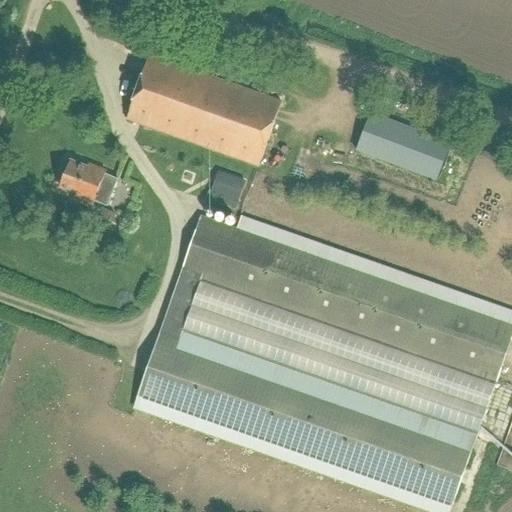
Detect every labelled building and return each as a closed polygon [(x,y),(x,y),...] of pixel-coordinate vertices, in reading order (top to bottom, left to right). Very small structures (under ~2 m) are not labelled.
[(259,165),(272,129),(282,101),(150,54),(127,119),(259,165)] [(367,139),(359,162),(440,192),(448,170),(367,139)] [(108,207),(119,179),(105,174),(106,171),(88,164),(87,169),(70,162),(60,187),(77,193),(75,197),(94,204),(95,201),(108,207)] [(248,183),(221,173),(214,193),(229,199),(226,205),(238,210),(241,203),(248,183)] [(115,216),(105,212),(102,219),(112,223),(115,216)] [(511,341),(511,324),(201,216),(134,408),(431,511),(449,511),(477,434),(184,332),(202,279),(498,382),(511,341)]
